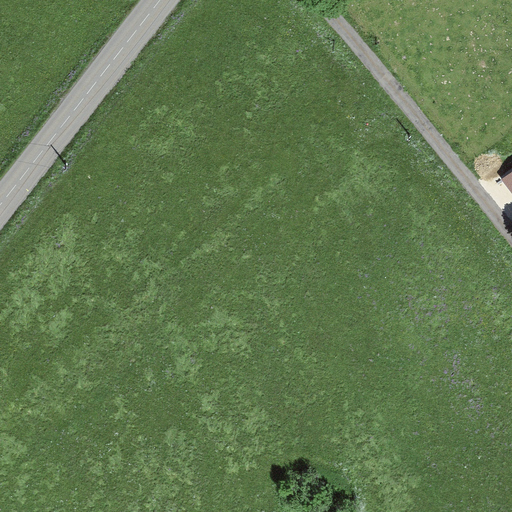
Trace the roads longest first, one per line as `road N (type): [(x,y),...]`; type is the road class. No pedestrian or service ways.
road 1 (unclassified): [(511,236),(318,0)]
road 2 (secondary): [(0,207),(161,0)]
